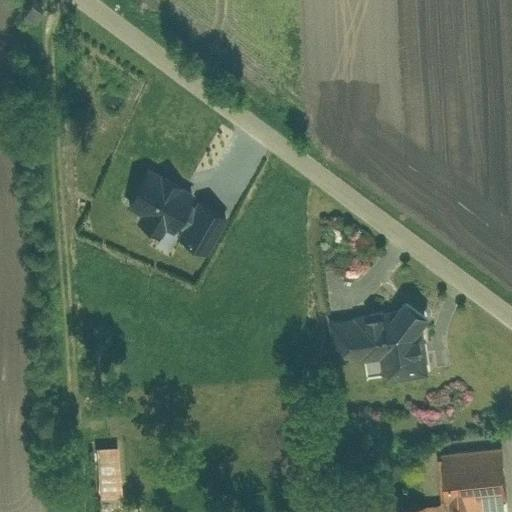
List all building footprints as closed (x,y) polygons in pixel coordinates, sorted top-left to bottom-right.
[(193,194),(149,169),(128,205),(143,213),(137,223),(159,236),(165,226),(172,230),(176,224),(187,203),(193,194)] [(194,207),(187,203),(176,224),(184,228),(179,237),(205,252),(225,217),(197,201),(194,207)] [(386,377),(425,371),(418,328),(428,317),(406,301),(396,314),(332,322),(337,361),(383,354),(386,377)] [(231,351),(232,307),(189,306),(189,312),(189,331),(189,351),(231,351)] [(159,331),(189,331),(189,312),(159,311),(159,331)] [(273,384),(252,384),(251,403),(273,404),(273,384)] [(121,495),(117,446),(94,448),(99,498),(121,495)] [(505,511),(502,451),(441,454),(444,503),(444,511),(505,511)] [(444,511),(444,503),(380,506),(380,511),(444,511)]
